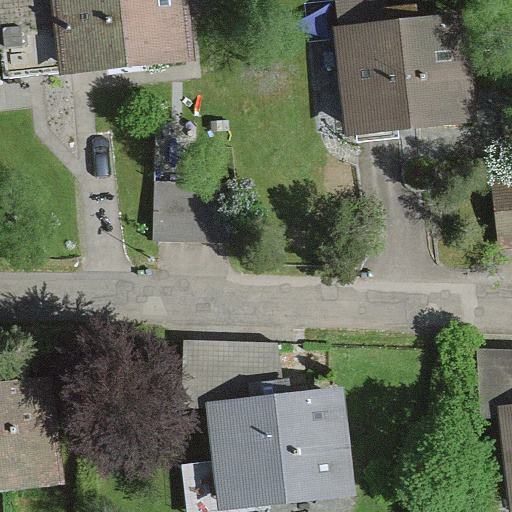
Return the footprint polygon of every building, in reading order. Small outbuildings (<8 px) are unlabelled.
[(0,0),(0,81),(17,79),(59,75),(52,0),(0,0)] [(192,75),(186,0),(52,0),(59,75),(59,85),(142,79),(192,75)] [(382,0),(334,0),(353,151),(482,135),(469,24),(387,34),(382,0)] [(511,182),(493,185),(503,253),(511,251),(511,182)] [(239,188),(157,185),(155,245),(237,248),(239,188)] [(279,345),(182,342),(181,396),(278,398),(279,345)] [(511,355),(476,355),(483,419),(500,417),(511,415),(511,355)] [(54,384),(0,389),(0,495),(64,489),(54,384)] [(297,401),(201,413),(213,511),(316,511),(355,507),(341,395),(297,401)] [(511,511),(511,415),(500,417),(511,511)]
